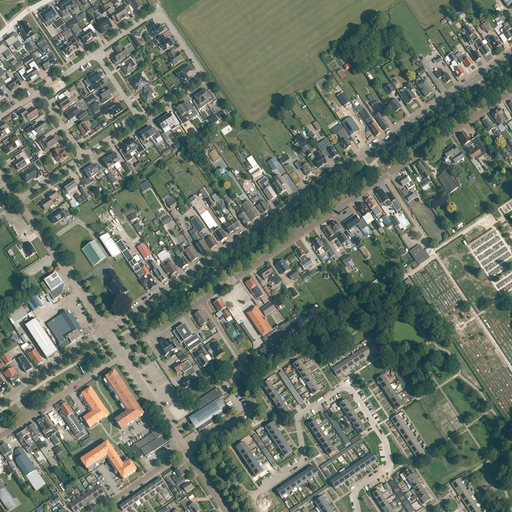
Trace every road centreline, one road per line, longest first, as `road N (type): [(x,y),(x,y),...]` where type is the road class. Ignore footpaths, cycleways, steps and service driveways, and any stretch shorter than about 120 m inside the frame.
road 1 (residential): [(248,498),(301,462),(296,415),(342,387),(378,431),(387,468),(356,489),(357,511)]
road 2 (secondary): [(283,209),(511,54)]
road 3 (unclassified): [(299,234),(511,90)]
road 4 (secondary): [(105,330),(283,209)]
road 5 (residential): [(207,436),(245,411),(251,395),(244,366),(202,300)]
road 6 (residential): [(95,54),(159,10),(202,75)]
road 7 (unclassified): [(105,330),(19,202)]
